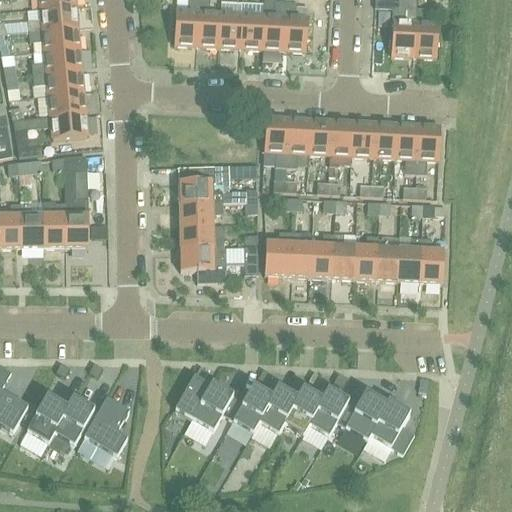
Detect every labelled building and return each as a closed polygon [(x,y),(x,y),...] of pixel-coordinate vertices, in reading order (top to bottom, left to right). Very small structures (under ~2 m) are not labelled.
[(0,0),(0,17),(13,14),(11,7),(0,10),(0,4),(4,4),(3,0),(0,0)] [(39,0),(41,13),(75,10),(74,0),(39,0)] [(261,53),(282,54),(285,6),(285,0),(272,0),(273,3),(263,2),(262,19),(261,53)] [(413,61),(415,12),(416,1),(415,0),(404,0),(404,27),(391,26),(390,60),(413,61)] [(173,49),(196,50),(198,1),(187,1),(186,15),(174,15),(173,49)] [(196,50),(217,51),(219,17),(209,16),(210,2),(198,1),(196,50)] [(307,21),(295,21),(296,6),(285,6),(282,54),(305,55),(307,21)] [(27,25),(28,36),(77,32),(75,10),(41,13),(42,23),(27,25)] [(427,12),(415,12),(413,61),(436,62),(438,28),(426,28),(427,12)] [(217,51),(239,52),(241,18),(219,17),(217,51)] [(239,52),(261,53),(262,19),(241,18),(239,52)] [(44,46),(45,55),(45,56),(79,53),(77,32),(28,36),(29,47),(44,46)] [(0,37),(0,50),(9,47),(6,36),(0,37)] [(33,57),(34,67),(31,68),(32,79),(81,75),(79,53),(45,56),(45,55),(33,57)] [(16,80),(14,69),(12,59),(0,61),(4,81),(16,80)] [(47,89),(48,99),(83,96),(81,75),(32,79),(33,90),(47,89)] [(18,92),(16,80),(4,81),(6,94),(18,92)] [(48,99),(50,121),(85,118),(83,96),(48,99)] [(9,114),(11,124),(11,125),(23,123),(21,112),(9,114)] [(43,131),(51,131),(52,143),(87,140),(85,118),(50,121),(42,121),(43,131)] [(0,163),(13,162),(10,145),(6,129),(5,119),(0,119),(0,163)] [(274,171),(285,172),(287,123),(265,122),(263,156),(275,157),(274,171)] [(25,134),(23,123),(11,125),(18,162),(40,158),(37,142),(23,144),(21,135),(25,134)] [(296,170),(307,170),(309,124),(287,123),(285,172),(296,172),(296,170)] [(307,170),(328,171),(330,125),(309,124),(307,170)] [(352,127),(330,125),(328,171),(328,180),(334,180),(334,170),(339,170),(339,168),(350,168),(350,160),(352,127)] [(350,160),(372,161),(374,128),(352,127),(350,160)] [(372,161),(394,163),(395,129),(374,128),(372,161)] [(403,178),(414,178),(417,130),(395,129),(394,163),(404,163),(403,178)] [(426,164),(438,165),(440,131),(417,130),(414,178),(425,179),(426,164)] [(86,175),(85,160),(63,162),(64,174),(63,174),(63,177),(86,175)] [(62,162),(51,163),(52,175),(63,174),(64,174),(63,162),(62,162)] [(41,164),(20,167),(20,179),(20,188),(31,187),(31,177),(42,176),(41,164)] [(20,167),(0,168),(0,180),(20,179),(20,167)] [(203,171),(204,185),(177,185),(178,209),(222,208),(222,197),(220,197),(220,189),(228,188),(227,170),(203,171)] [(65,252),(88,252),(87,218),(75,218),(75,208),(75,177),(64,177),(64,208),(65,252)] [(272,196),(284,196),(284,185),(273,184),(272,196)] [(284,196),(295,197),(296,185),(284,185),(284,196)] [(316,186),(316,198),(327,198),(327,187),(316,186)] [(339,187),(327,187),(327,198),(339,199),(339,187)] [(360,188),(359,200),(370,201),(371,189),(360,188)] [(382,189),(371,189),(370,201),(382,201),(382,189)] [(403,191),(402,202),(413,203),(414,191),(403,191)] [(425,192),(414,191),(413,203),(425,203),(425,192)] [(256,207),(256,195),(244,196),(244,208),(256,207)] [(290,202),(279,202),(278,214),(289,214),(290,202)] [(302,203),(290,202),(289,214),(301,215),(302,203)] [(335,205),(323,204),(322,216),(334,216),(335,205)] [(346,205),(335,205),(334,216),(345,217),(346,205)] [(378,207),(366,206),(366,218),(378,219),(378,207)] [(257,218),(256,207),(244,208),(244,218),(257,218)] [(390,207),(378,207),(378,219),(389,219),(390,207)] [(43,252),(65,252),(64,208),(53,209),(42,209),(43,252)] [(178,209),(178,231),(212,230),(222,230),(222,208),(178,209)] [(421,209),(410,208),(410,220),(421,221),(421,209)] [(20,209),(0,209),(0,252),(21,252),(20,209)] [(21,252),(43,252),(42,209),(31,209),(20,209),(21,252)] [(434,210),(421,209),(421,221),(433,222),(434,210)] [(107,229),(90,229),(90,243),(107,242),(107,229)] [(212,241),(212,230),(178,231),(179,253),(223,252),(222,241),(212,241)] [(263,280),(286,281),(288,237),(278,236),(278,247),(265,246),(263,280)] [(286,281),(308,282),(310,248),(299,248),(299,237),(288,237),(286,281)] [(257,252),(257,239),(245,239),(245,252),(257,252)] [(308,282),(330,283),(332,239),(322,239),(321,249),(310,248),(308,282)] [(330,283),(352,284),(354,240),(332,239),(330,283)] [(352,284),(374,285),(376,241),(354,240),(352,284)] [(374,285),(396,286),(399,242),(376,241),(374,285)] [(396,286),(418,287),(421,243),(399,242),(396,286)] [(442,288),(443,255),(431,254),(431,244),(421,243),(418,287),(442,288)] [(224,261),(223,262),(223,252),(179,253),(179,276),(195,276),(196,288),(225,287),(224,261)] [(257,280),(257,252),(245,252),(245,280),(257,280)] [(64,381),(69,372),(60,367),(55,376),(64,381)] [(88,377),(97,382),(103,373),(94,367),(88,377)] [(0,369),(0,429),(12,437),(27,411),(0,395),(11,376),(0,369)] [(208,375),(200,370),(194,379),(203,384),(208,375)] [(271,379),(262,373),(257,382),(266,388),(271,379)] [(321,381),(312,376),(307,385),(316,390),(321,381)] [(347,382),(338,377),(332,386),(341,391),(347,382)] [(174,414),(192,424),(211,391),(210,391),(202,386),(193,381),(174,414)] [(420,381),(417,395),(426,397),(429,383),(420,381)] [(212,436),(222,419),(232,425),(243,407),(232,401),(211,389),(210,391),(211,391),(192,424),(212,436)] [(257,427),(272,402),(271,401),(252,391),(243,407),(232,425),(252,437),(258,427),(257,427)] [(297,403),(296,403),(277,392),(271,401),(272,402),(257,427),(258,427),(277,438),(283,429),(282,428),(297,403)] [(322,404),(321,404),(302,393),(296,403),(297,403),(282,428),(283,429),(302,440),(308,430),(307,429),(322,404)] [(335,427),(348,406),(327,394),(321,404),(322,404),(307,429),(308,430),(328,441),(335,427)] [(386,410),(385,410),(364,398),(356,411),(348,406),(335,427),(367,445),(370,440),(369,440),(386,410)] [(47,401),(26,436),(48,448),(54,438),(53,438),(67,413),(67,412),(47,401)] [(67,413),(53,438),(54,438),(74,450),(94,415),(72,403),(67,412),(67,413)] [(106,403),(83,443),(116,461),(127,443),(117,437),(129,416),(106,403)] [(387,406),(385,410),(386,410),(369,440),(370,440),(389,452),(409,418),(387,406)] [(202,494),(208,484),(202,480),(195,490),(202,494)]
